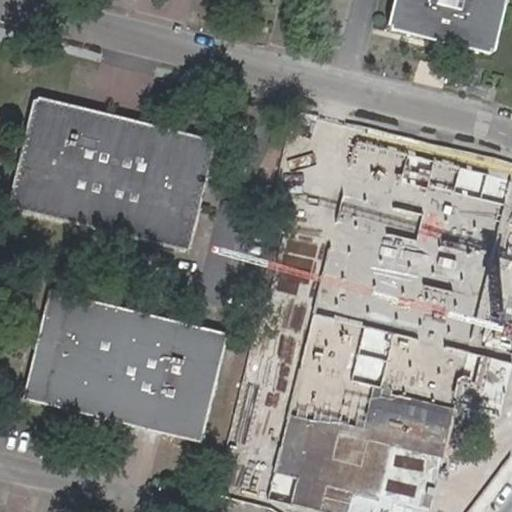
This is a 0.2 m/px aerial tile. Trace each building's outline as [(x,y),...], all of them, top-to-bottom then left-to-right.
[(388,0),(382,27),(489,52),(501,0),(388,0)] [(29,162),(22,160),(10,207),(190,252),(203,205),(197,204),(201,188),(207,190),(219,142),(38,97),(26,143),(34,145),(29,162)] [(26,143),(22,160),(29,162),(34,145),(26,143)] [(456,200),(354,175),(330,274),(432,299),(456,200)] [(203,205),(207,190),(201,188),(197,204),(203,205)] [(49,358),(37,355),(26,400),(202,443),(228,334),(52,293),(41,338),(53,341),(49,358)] [(41,338),(37,355),(49,358),(53,341),(41,338)] [(422,485),(441,383),(338,363),(318,465),(422,485)]
